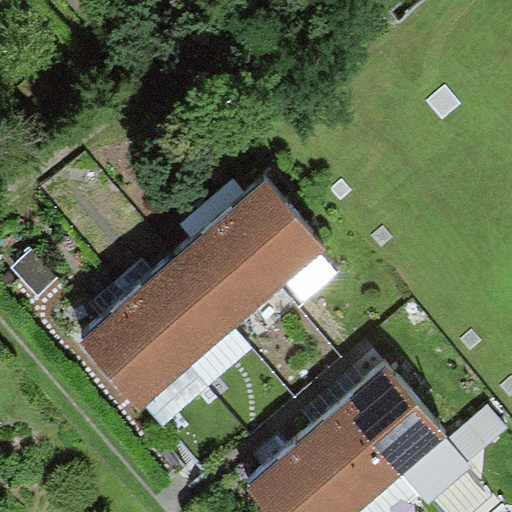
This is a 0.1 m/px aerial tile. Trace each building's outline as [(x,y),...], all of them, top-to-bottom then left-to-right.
[(275,272),(319,234),(258,163),(213,201),(275,272)] [(230,310),(275,272),(213,201),(169,239),(230,310)] [(186,348),(230,310),(169,239),(124,277),(186,348)] [(141,387),(186,348),(124,277),(80,315),(141,387)] [(417,487),(469,444),(381,341),(330,385),(392,458),(417,487)] [(348,496),(392,458),(330,385),(286,422),(348,496)] [(286,511),(328,511),(348,496),(286,422),(242,459),(286,511)]
